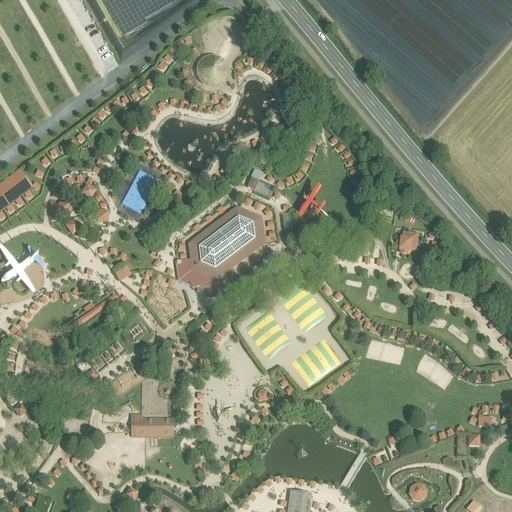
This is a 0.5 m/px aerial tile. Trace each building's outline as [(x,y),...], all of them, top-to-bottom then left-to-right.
[(223,60),(246,43),(229,19),(206,36),(223,60)] [(231,83),(220,54),(193,64),(204,93),(231,83)] [(117,207),(117,212),(133,220),(135,216),(140,217),(143,213),(149,214),(154,206),(155,199),(156,196),(157,191),(163,180),(164,176),(144,166),(140,165),(133,179),(126,178),(118,194),(117,199),(121,201),(117,207)] [(253,170),(247,188),(255,191),(262,173),(253,170)] [(20,171),(0,186),(0,213),(33,189),(20,171)] [(254,193),(270,199),(274,190),(258,183),(254,193)] [(83,190),(96,226),(109,221),(96,185),(83,190)] [(309,207),(315,211),(322,201),(316,197),(320,192),(315,189),(295,217),(300,220),(309,207)] [(234,210),(230,205),(229,205),(222,209),(221,208),(220,208),(216,210),(216,212),(218,213),(210,219),(209,217),(208,217),(205,219),(204,221),(206,222),(198,228),(197,226),(196,226),(193,228),(192,230),(194,231),(187,236),(187,237),(191,243),(188,245),(190,262),(191,273),(217,283),(220,281),(223,286),(225,286),(231,281),(232,283),(234,283),(237,281),(237,279),(236,278),(243,272),(244,274),(246,274),(249,272),(249,270),(248,269),(255,263),(256,265),(258,265),(261,263),(261,261),(260,260),(266,255),(266,253),(263,248),(265,246),(262,219),(237,208),(234,210)] [(67,225),(68,234),(80,232),(79,223),(67,225)] [(398,255),(408,256),(409,251),(416,252),(419,234),(401,232),(398,255)] [(191,273),(190,262),(175,263),(178,283),(219,299),(217,283),(191,273)] [(114,272),(119,282),(132,277),(127,266),(114,272)] [(70,327),(73,332),(118,301),(115,296),(70,327)] [(270,400),(268,390),(257,392),(259,403),(270,400)] [(24,415),(21,407),(15,410),(17,417),(24,415)] [(143,416),(131,416),(131,440),(174,439),(174,419),(143,420),(143,416)] [(478,428),(491,428),(491,417),(478,417),(478,428)] [(468,436),(468,447),(480,447),(480,436),(468,436)] [(424,487),(416,485),(410,489),(408,496),(412,503),(419,504),(426,500),(427,493),(424,487)] [(125,496),(133,501),(138,493),(130,488),(125,496)] [(309,511),(312,496),(290,493),(287,511),(309,511)] [(501,502),(496,509),(500,511),(506,511),(509,508),(501,502)]
